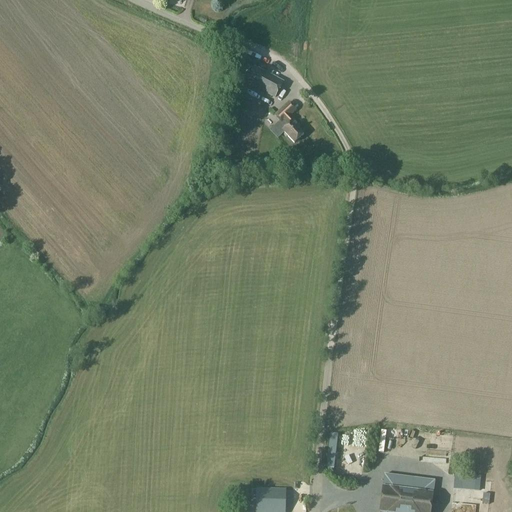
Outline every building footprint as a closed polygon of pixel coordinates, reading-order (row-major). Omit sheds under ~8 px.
[(246,83),(274,98),(282,83),(254,68),(246,83)] [(281,123),(278,125),(283,130),(282,131),(294,145),(304,135),(292,121),(294,119),(291,116),(297,111),(288,102),(274,116),(281,123)] [(386,311),(387,305),(370,302),(369,308),(386,311)] [(365,437),(375,327),(345,324),(341,358),(355,359),(348,436),(365,437)] [(399,445),(425,447),(427,417),(435,418),(437,391),(431,390),(433,367),(400,365),(394,441),(399,442),(399,445)] [(480,477),(454,474),(453,489),(479,492),(480,477)] [(430,511),(434,481),(385,475),(380,511),(430,511)] [(256,511),(284,511),(285,490),(256,489),(256,511)]
